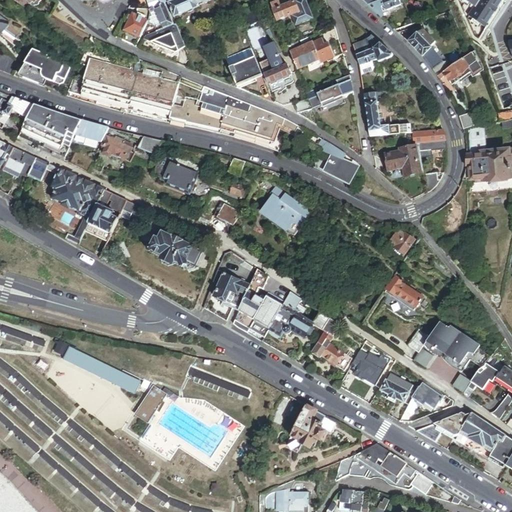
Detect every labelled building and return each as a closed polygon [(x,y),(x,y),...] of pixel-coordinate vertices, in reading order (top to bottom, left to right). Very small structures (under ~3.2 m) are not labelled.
[(166,6),(180,0),(146,0),(150,12),(164,7),(166,6)] [(198,10),(213,4),(211,0),(180,0),(166,6),(173,21),(198,11),(198,10)] [(293,17),(301,14),(297,4),(290,6),(287,0),(273,6),(279,23),(293,17)] [(293,17),(297,28),(315,21),(306,0),(305,0),(297,4),(301,14),(293,17)] [(402,3),(400,0),(380,0),(378,1),(382,10),(388,8),(388,9),(402,3)] [(507,0),(465,0),(476,7),(471,19),(487,28),(507,0)] [(165,33),(172,29),(164,7),(150,12),(149,13),(150,16),(157,13),(164,29),(165,33)] [(150,20),(150,16),(149,13),(141,12),(140,16),(150,20)] [(0,34),(1,33),(9,23),(0,15),(0,34)] [(126,31),(141,39),(149,22),(134,15),(126,31)] [(426,29),(431,26),(427,17),(421,20),(426,29)] [(179,36),(176,28),(172,29),(165,33),(164,29),(152,34),(152,36),(147,38),(144,44),(152,48),(164,53),(168,43),(171,44),(173,39),(179,36)] [(337,60),(331,44),(340,41),(335,30),(320,37),(321,40),(315,43),(322,61),(324,65),(337,60)] [(421,32),(419,34),(432,47),(437,42),(425,30),(421,32)] [(1,33),(0,34),(0,36),(11,43),(12,40),(1,33)] [(430,51),(433,48),(432,47),(419,34),(418,33),(409,43),(421,55),(426,61),(432,55),(430,51)] [(152,36),(152,34),(147,37),(142,44),(144,44),(147,38),(152,36)] [(289,67),(276,35),(263,40),(271,60),(276,72),(279,71),(278,69),(282,67),(283,69),(289,67)] [(169,55),(175,58),(186,50),(179,36),(173,39),(171,44),(173,45),(169,55)] [(377,63),(391,58),(392,54),(372,37),(363,43),(353,47),(360,67),(376,61),(377,63)] [(164,53),(169,55),(173,45),(171,44),(168,43),(164,53)] [(300,70),(322,61),(315,43),(292,52),(300,70)] [(256,57),(252,48),(225,59),(229,68),(256,57)] [(433,71),(444,62),(433,48),(430,51),(432,55),(426,61),(433,71)] [(483,65),(470,50),(464,56),(472,64),(470,66),(473,69),(475,71),(483,65)] [(28,60),(51,69),(45,82),(55,85),(58,76),(59,75),(60,75),(61,75),(62,73),(65,64),(33,51),(28,60)] [(0,72),(1,73),(13,77),(18,66),(12,60),(0,55),(0,72)] [(447,76),(451,81),(452,81),(470,66),(472,64),(464,56),(449,69),(438,77),(441,81),(447,76)] [(256,57),(229,68),(237,87),(263,77),(256,57)] [(31,84),(42,89),(44,84),(45,82),(51,69),(28,60),(18,79),(31,84)] [(271,86),(293,76),(289,67),(283,69),(282,67),(278,69),(279,71),(276,72),(271,60),(262,64),(271,86)] [(359,67),(360,76),(376,70),(378,66),(377,63),(376,61),(360,67),(359,67)] [(433,71),(438,77),(449,69),(444,63),(433,71)] [(45,82),(44,84),(59,89),(60,86),(64,85),(70,70),(69,65),(65,64),(62,73),(61,75),(60,75),(59,75),(58,76),(55,85),(45,82)] [(168,124),(177,85),(147,77),(149,72),(138,68),(136,75),(94,64),(84,86),(73,82),(71,88),(66,98),(106,109),(119,113),(121,107),(128,109),(127,115),(138,117),(168,124)] [(470,66),(452,81),(455,84),(473,69),(470,66)] [(294,125),(273,114),(222,94),(179,76),(177,85),(168,124),(183,127),(226,136),(254,145),(263,147),(278,153),(282,139),(278,137),(272,136),(275,125),(281,127),(290,131),(294,125)] [(336,100),(337,102),(344,99),(355,94),(351,76),(317,91),(323,106),(336,100)] [(323,106),(317,91),(307,95),(308,98),(313,108),(314,110),(323,106)] [(0,122),(0,123),(4,125),(12,112),(13,111),(8,107),(8,106),(0,100),(0,96),(2,94),(0,93),(0,122)] [(370,139),(411,134),(410,130),(399,131),(399,127),(382,128),(377,103),(379,102),(378,94),(364,97),(370,139)] [(12,112),(28,118),(33,106),(23,102),(13,98),(8,106),(8,107),(13,111),(12,112)] [(299,114),(313,108),(308,98),(295,103),(299,114)] [(336,100),(323,106),(325,109),(345,100),(344,99),(337,102),(336,100)] [(19,136),(65,158),(77,132),(81,122),(68,118),(60,115),(33,106),(28,118),(19,136)] [(503,121),(511,119),(511,111),(498,116),(499,122),(503,121)] [(461,117),(463,123),(475,120),(476,128),(478,127),(476,119),(472,114),(461,117)] [(492,114),(482,117),(485,124),(494,121),(492,114)] [(504,128),(511,127),(511,119),(503,121),(504,128)] [(465,130),(476,128),(475,120),(463,123),(465,130)] [(77,132),(104,140),(108,131),(108,130),(101,128),(81,122),(77,132)] [(319,138),(299,128),(294,125),(290,131),(288,135),(314,147),(319,138)] [(482,181),(510,179),(508,162),(511,161),(511,149),(507,150),(507,151),(486,153),(483,126),(478,127),(476,128),(465,130),(468,163),(468,171),(464,180),(482,178),(482,181)] [(112,156),(131,165),(135,155),(128,152),(131,146),(124,143),(115,138),(117,136),(108,131),(104,140),(108,143),(104,152),(105,153),(112,156)] [(417,145),(446,142),(444,131),(415,134),(416,146),(417,145)] [(104,140),(77,132),(75,137),(101,145),(104,140)] [(137,150),(155,158),(162,143),(143,138),(137,150)] [(348,185),(357,167),(350,163),(351,160),(323,140),(322,143),(328,147),(323,154),(317,169),(335,178),(348,185)] [(7,153),(10,155),(13,148),(0,141),(0,167),(5,158),(5,157),(7,153)] [(447,144),(446,142),(417,145),(417,147),(418,152),(447,150),(447,144)] [(407,179),(422,176),(418,152),(417,147),(416,148),(402,150),(403,153),(387,156),(390,172),(405,169),(407,179)] [(26,180),(28,176),(36,159),(13,148),(10,155),(4,169),(18,176),(26,180)] [(76,152),(70,164),(80,169),(86,157),(76,152)] [(80,169),(88,173),(94,161),(86,157),(80,169)] [(166,185),(189,194),(197,174),(160,158),(153,175),(168,181),(166,185)] [(96,209),(99,204),(105,191),(36,159),(28,176),(41,182),(47,169),(58,174),(52,186),(57,188),(51,200),(82,214),(84,210),(93,215),(96,209)] [(228,176),(239,179),(244,162),(232,159),(228,176)] [(16,179),(18,176),(4,169),(2,173),(16,179)] [(443,180),(437,181),(436,174),(426,175),(429,193),(435,189),(443,180)] [(9,197),(16,201),(21,191),(22,187),(16,184),(9,197)] [(230,193),(242,198),(246,189),(234,184),(230,193)] [(357,190),(369,196),(372,190),(360,184),(357,190)] [(296,235),(311,210),(293,199),(275,188),(273,191),(274,194),(262,213),(296,235)] [(99,204),(121,214),(127,201),(105,191),(99,204)] [(132,215),(141,219),(145,210),(127,201),(121,214),(120,216),(129,221),(132,215)] [(213,218),(233,229),(240,214),(221,204),(213,218)] [(89,225),(111,236),(114,228),(118,220),(96,209),(93,215),(92,219),(89,225)] [(87,217),(92,219),(93,215),(84,210),(82,214),(87,217)] [(83,236),(89,225),(92,219),(87,217),(78,236),(82,239),(83,236)] [(207,228),(209,223),(199,219),(197,224),(207,228)] [(120,231),(124,223),(118,220),(114,228),(120,231)] [(83,236),(105,246),(111,236),(89,225),(83,236)] [(196,267),(203,252),(179,241),(181,238),(173,235),(171,238),(162,234),(162,233),(159,231),(150,250),(162,256),(161,259),(174,265),(175,262),(182,266),(186,262),(196,267)] [(397,248),(405,253),(413,240),(406,235),(405,236),(401,233),(399,236),(397,235),(396,237),(392,242),(398,246),(397,248)] [(66,240),(78,247),(80,242),(76,240),(69,236),(66,240)] [(268,333),(283,307),(257,294),(259,289),(264,291),(269,278),(258,270),(250,286),(239,312),(235,322),(241,325),(265,339),(268,333)] [(233,309),(239,312),(250,286),(224,274),(214,298),(234,306),(233,309)] [(416,308),(422,299),(401,285),(403,282),(396,277),(387,291),(395,296),(396,294),(416,308)] [(315,323),(302,315),(304,311),(297,307),(302,300),(291,292),(283,307),(268,333),(279,340),(285,330),(285,331),(286,332),(287,333),(288,332),(289,332),(290,331),(290,330),(290,329),(305,339),(313,326),(315,323)] [(323,332),(324,330),(331,320),(321,313),(315,323),(313,326),(323,332)] [(324,330),(334,336),(340,325),(331,320),(324,330)] [(450,327),(442,321),(430,338),(428,342),(442,351),(444,349),(458,358),(457,361),(461,364),(466,367),(471,359),(479,347),(481,344),(452,325),(450,327)] [(32,342),(34,338),(5,327),(3,332),(32,342)] [(331,340),(334,336),(324,330),(323,332),(322,334),(324,335),(331,340)] [(419,354),(424,348),(425,345),(428,342),(430,338),(420,331),(415,339),(415,340),(410,348),(419,354)] [(345,371),(352,359),(328,345),(331,340),(324,335),(312,354),(320,359),(322,357),(345,371)] [(45,347),(46,342),(36,339),(35,343),(45,347)] [(442,351),(428,342),(425,345),(426,347),(430,351),(436,355),(438,356),(440,357),(443,358),(445,358),(446,360),(447,361),(448,363),(451,366),(457,369),(463,371),(466,367),(461,364),(457,361),(458,358),(444,349),(442,351)] [(134,396),(142,382),(70,347),(64,361),(134,396)] [(471,359),(482,367),(492,356),(479,347),(471,359)] [(416,360),(427,367),(435,355),(424,348),(419,354),(416,360)] [(364,381),(376,387),(387,369),(390,363),(382,358),(379,361),(370,356),(369,358),(360,352),(349,372),(355,375),(355,377),(363,382),(364,381)] [(0,365),(16,378),(19,374),(0,358),(0,365)] [(477,387),(487,395),(500,376),(501,376),(505,370),(491,360),(485,367),(480,371),(478,372),(474,378),(472,383),(468,388),(474,392),(477,387)] [(247,395),(249,390),(191,367),(189,372),(247,395)] [(376,387),(379,390),(389,374),(390,371),(387,369),(376,387)] [(379,390),(382,391),(391,375),(389,374),(379,390)] [(404,405),(413,388),(405,383),(406,381),(403,379),(402,381),(391,375),(382,391),(390,396),(389,398),(395,402),(396,400),(404,405)] [(468,388),(472,383),(461,375),(453,386),(464,394),(468,388)] [(40,398),(43,395),(21,376),(18,379),(40,398)] [(149,426),(168,396),(163,393),(153,387),(134,416),(149,426)] [(163,393),(168,396),(172,391),(166,387),(163,393)] [(437,394),(436,397),(426,390),(425,391),(419,388),(412,398),(419,402),(425,406),(426,405),(428,406),(434,410),(439,403),(441,404),(445,399),(437,394)] [(464,394),(470,398),(474,392),(468,388),(464,394)] [(15,406),(18,402),(13,397),(7,392),(4,396),(15,406)] [(492,414),(500,420),(511,402),(511,392),(500,410),(492,414)] [(63,420),(66,416),(46,399),(42,402),(63,420)] [(32,421),(35,417),(28,411),(21,405),(18,409),(32,421)] [(304,408),(298,405),(292,417),(297,420),(304,408)] [(319,439),(320,440),(324,432),(321,430),(323,427),(321,426),(326,417),(308,407),(292,436),(304,443),(310,446),(311,445),(315,437),(319,439)] [(0,419),(12,430),(15,427),(0,413),(0,419)] [(461,436),(463,433),(474,414),(473,414),(467,416),(463,413),(418,433),(435,443),(442,433),(444,430),(453,436),(455,432),(461,436)] [(506,443),(509,439),(474,414),(463,433),(469,437),(467,439),(486,450),(487,448),(496,453),(503,441),(506,443)] [(323,427),(333,432),(338,422),(333,419),(326,417),(321,426),(323,427)] [(51,437),(54,433),(38,420),(35,424),(51,437)] [(92,444),(95,440),(73,421),(70,425),(92,444)] [(37,452),(40,448),(18,429),(15,433),(37,452)] [(451,439),(453,436),(444,430),(442,433),(451,439)] [(469,437),(463,433),(461,436),(459,439),(465,443),(467,439),(469,437)] [(287,448),(299,454),(304,443),(292,436),(287,448)] [(73,456),(76,453),(59,438),(56,441),(73,456)] [(496,453),(487,448),(486,450),(467,439),(465,443),(492,459),(496,453)] [(492,459),(508,468),(511,461),(511,441),(509,439),(506,443),(503,441),(496,453),(492,459)] [(116,464),(119,461),(99,443),(96,447),(116,464)] [(417,472),(377,447),(359,455),(353,457),(375,470),(376,468),(378,470),(376,474),(402,489),(405,490),(417,472)] [(56,469),(59,465),(44,452),(41,455),(56,469)] [(94,475),(97,471),(79,455),(76,459),(94,475)] [(347,476),(350,475),(353,457),(342,462),(337,482),(340,480),(343,478),(347,476)] [(144,487),(147,484),(125,465),(122,468),(144,487)] [(76,487),(79,484),(62,468),(58,471),(76,487)] [(115,493),(119,489),(100,473),(96,477),(115,493)] [(278,511),(306,511),(307,507),(308,495),(307,493),(301,493),(302,487),(293,486),(281,490),(267,500),(267,501),(279,502),(279,510),(278,511)] [(98,506),(101,503),(83,487),(80,491),(98,506)] [(347,497),(353,499),(355,490),(348,488),(346,497),(347,497)] [(166,502),(168,498),(153,489),(151,493),(166,502)] [(133,506),(136,502),(119,490),(117,494),(133,506)] [(353,499),(361,501),(363,492),(355,490),(353,499)] [(361,501),(368,502),(370,493),(363,492),(361,501)] [(347,497),(346,497),(339,493),(335,497),(344,502),(347,497)] [(378,505),(386,507),(388,497),(380,495),(378,505)] [(340,507),(344,502),(335,497),(332,502),(340,507)] [(188,511),(190,511),(192,508),(172,501),(170,505),(188,511)] [(279,502),(267,501),(266,508),(279,510),(279,502)] [(328,508),(334,511),(337,511),(340,507),(332,502),(328,508)]
